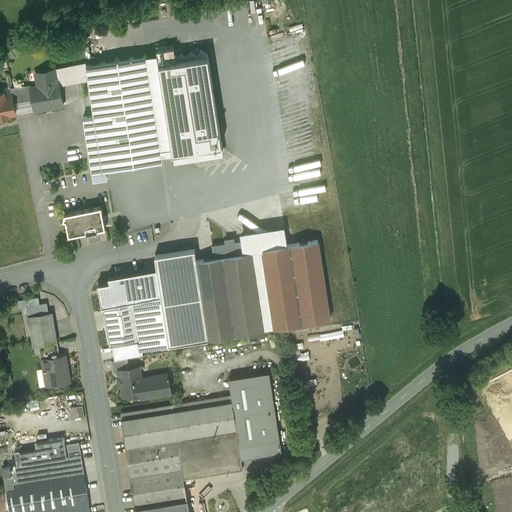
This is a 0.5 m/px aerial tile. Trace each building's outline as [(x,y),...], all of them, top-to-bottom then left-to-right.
[(174,47),(157,50),(159,63),(176,60),(174,47)] [(146,55),(86,64),(94,115),(83,117),(92,172),(163,161),(146,55)] [(176,60),(159,63),(172,152),(222,144),(208,55),(176,60)] [(54,69),(41,71),(44,84),(31,87),(30,84),(24,85),(27,100),(33,99),(35,110),(36,110),(36,109),(53,106),(53,107),(62,105),(58,82),(57,82),(54,69)] [(24,85),(11,87),(13,103),(27,100),(24,85)] [(4,91),(0,91),(0,118),(7,117),(7,115),(15,113),(11,95),(5,96),(4,91)] [(299,144),(318,136),(317,132),(297,139),(299,144)] [(101,206),(64,213),(64,215),(63,220),(65,220),(68,235),(105,228),(101,206)] [(246,232),(249,228),(236,217),(230,223),(224,218),(221,221),(240,238),(245,232),(246,232)] [(257,232),(252,239),(245,234),(241,240),(243,254),(251,252),(263,330),(274,328),(262,248),(287,244),(285,234),(279,229),(274,235),(268,231),(263,237),(257,232)] [(287,244),(262,248),(274,328),(330,319),(318,240),(287,244)] [(196,261),(195,249),(155,255),(161,295),(169,344),(207,339),(195,261),(196,261)] [(196,261),(195,261),(207,339),(263,330),(251,252),(243,254),(196,261)] [(140,340),(138,340),(140,350),(169,344),(161,295),(133,300),(140,340)] [(133,300),(103,305),(110,345),(112,344),(138,340),(140,340),(133,300)] [(53,311),(28,315),(33,345),(39,344),(54,342),(57,341),(53,311)] [(138,340),(112,344),(115,360),(127,358),(141,356),(140,350),(138,340)] [(54,342),(39,344),(41,353),(55,351),(54,342)] [(64,355),(43,358),(44,369),(47,384),(69,381),(67,368),(66,368),(64,355)] [(115,360),(113,360),(114,372),(119,371),(119,370),(129,368),(127,358),(115,360)] [(129,368),(119,370),(119,371),(123,396),(132,395),(143,393),(141,378),(140,367),(129,368)] [(44,369),(37,370),(40,385),(47,384),(44,369)] [(269,371),(229,378),(231,394),(241,458),(281,451),(269,371)] [(167,374),(141,378),(143,393),(132,395),(133,399),(171,393),(167,374)] [(231,394),(121,412),(126,446),(177,438),(184,477),(243,467),(241,458),(231,394)] [(83,405),(74,406),(75,416),(84,415),(83,405)] [(63,436),(35,441),(34,436),(18,439),(20,451),(14,452),(16,464),(67,456),(63,436)] [(177,438),(126,446),(136,507),(187,499),(184,477),(177,438)] [(79,441),(67,443),(68,450),(79,448),(80,448),(79,448),(78,442),(79,442),(79,441)] [(16,464),(2,467),(5,486),(9,511),(90,511),(81,454),(80,454),(69,456),(67,456),(16,464)] [(5,486),(0,487),(0,511),(9,511),(5,486)] [(189,511),(187,499),(136,507),(136,511),(189,511)]
